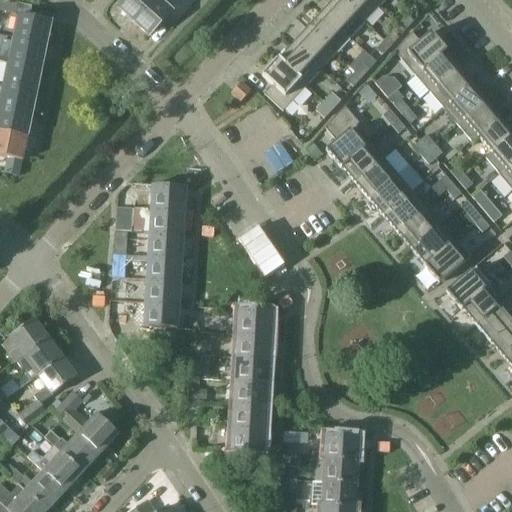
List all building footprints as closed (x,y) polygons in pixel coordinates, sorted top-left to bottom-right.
[(132,21),(152,0),(123,0),(117,7),(132,21)] [(158,0),(152,0),(132,21),(147,36),(170,11),(158,0)] [(358,16),(340,0),(332,0),(322,12),(344,32),(358,17),(358,16)] [(364,23),(379,6),(372,0),(340,0),(358,16),(358,17),(364,23)] [(349,39),(343,34),(344,32),(322,12),(307,28),(311,32),(335,54),(349,39)] [(405,30),(413,21),(406,15),(398,24),(405,30)] [(12,40),(45,47),(49,23),(17,17),(12,40)] [(335,54),(311,32),(307,28),(292,44),(297,48),(321,70),(335,54)] [(383,40),(390,46),(398,37),(392,31),(383,40)] [(444,50),(445,51),(446,50),(430,32),(420,41),(412,32),(394,51),(415,75),(444,50)] [(45,47),(12,40),(8,63),(40,69),(45,47)] [(390,46),(383,40),(375,49),(382,55),(390,46)] [(321,70),(297,48),(292,44),(279,59),(278,58),(277,59),(282,64),(306,86),(321,70)] [(429,92),(458,67),(445,51),(444,50),(415,75),(429,92)] [(306,86),(282,64),(277,59),(261,75),(272,85),(264,94),(282,111),(306,86)] [(40,69),(8,63),(3,85),(35,92),(40,69)] [(354,72),(361,78),(369,69),(363,63),(354,72)] [(458,67),(429,92),(443,108),(472,83),(458,67)] [(361,78),(354,72),(346,81),(353,87),(361,78)] [(387,98),(394,93),(386,83),(379,89),(387,98)] [(472,83),(443,108),(457,125),(486,100),(472,83)] [(241,84),(232,94),(240,102),(249,92),(241,84)] [(35,92),(3,85),(0,100),(0,108),(31,115),(35,92)] [(325,103),(332,110),(340,101),(333,94),(325,103)] [(401,115),(408,109),(400,99),(394,105),(401,115)] [(486,100),(457,125),(471,142),(478,137),(477,136),(500,116),(486,100)] [(332,110),(325,103),(317,112),(324,118),(332,110)] [(31,115),(0,108),(0,132),(26,138),(31,115)] [(390,124),(397,118),(389,109),(382,115),(390,124)] [(408,109),(401,115),(409,124),(416,118),(408,109)] [(341,167),(370,142),(348,115),(328,132),(336,141),(325,150),(341,168),(342,168),(341,167)] [(491,152),(511,134),(511,129),(500,116),(477,136),(478,137),(491,152)] [(397,118),(390,124),(398,134),(405,128),(397,118)] [(0,156),(21,161),(26,138),(0,132),(0,156)] [(427,149),(434,144),(426,134),(419,140),(427,149)] [(485,158),(498,173),(499,174),(511,162),(511,134),(491,152),(492,153),(485,158)] [(427,149),(419,140),(412,146),(420,155),(427,149)] [(355,183),(384,158),(370,142),(341,167),(342,168),(355,183)] [(434,144),(427,149),(435,159),(442,153),(434,144)] [(435,159),(427,149),(420,155),(428,165),(435,159)] [(384,158),(355,183),(369,200),(398,175),(384,158)] [(511,162),(499,174),(511,189),(511,162)] [(458,181),(465,175),(457,166),(450,172),(458,181)] [(398,175),(369,200),(383,216),(412,191),(398,175)] [(446,190),(453,184),(445,175),(438,181),(446,190)] [(465,175),(458,181),(466,190),(473,184),(465,175)] [(453,184),(446,190),(454,200),(461,194),(453,184)] [(185,188),(152,186),(150,212),(183,213),(185,188)] [(412,191),(383,216),(397,232),(426,207),(412,191)] [(486,214),(493,208),(485,198),(478,204),(486,214)] [(426,207),(397,232),(411,249),(440,224),(426,207)] [(474,223),(481,217),(473,208),(466,214),(474,223)] [(493,208),(486,214),(494,223),(501,217),(493,208)] [(183,213),(150,212),(149,237),(182,238),(183,213)] [(481,217),(474,223),(482,233),(489,227),(481,217)] [(440,224),(411,249),(424,264),(425,265),(454,240),(440,224)] [(182,238),(149,237),(147,262),(181,263),(182,238)] [(425,265),(424,264),(423,265),(439,283),(469,258),(454,240),(425,265)] [(511,266),(511,264),(511,253),(510,251),(503,256),(511,266)] [(181,263),(147,262),(146,287),(179,288),(181,263)] [(461,308),(491,283),(476,266),(446,291),(461,310),(462,309),(461,308)] [(461,308),(462,309),(475,325),(498,305),(499,306),(505,300),(491,283),(461,308)] [(179,288),(146,287),(144,312),(178,313),(179,288)] [(489,341),(511,321),(499,306),(498,305),(475,325),(489,341)] [(237,334),(271,336),(272,312),(239,310),(237,334)] [(178,313),(144,312),(143,337),(177,339),(178,313)] [(211,321),(206,315),(199,315),(199,328),(210,328),(211,321)] [(24,356),(48,338),(34,319),(10,336),(18,348),(10,354),(15,362),(24,356)] [(511,321),(489,341),(503,357),(511,349),(511,321)] [(236,357),(270,359),(271,336),(237,334),(236,357)] [(18,389),(38,375),(62,357),(48,338),(24,356),(15,362),(25,374),(13,383),(18,389)] [(201,355),(210,355),(210,342),(202,342),(201,355)] [(511,349),(503,357),(511,367),(511,349)] [(38,375),(47,387),(36,395),(41,403),(77,377),(62,357),(38,375)] [(235,381),(268,382),(270,359),(236,357),(235,381)] [(234,404),(267,406),(268,382),(235,381),(234,404)] [(207,391),(198,390),(197,401),(206,402),(207,391)] [(57,410),(66,418),(65,419),(79,433),(80,432),(101,452),(117,435),(96,415),(87,425),(73,411),(81,402),(73,394),(57,410)] [(38,400),(21,414),(29,425),(47,411),(38,400)] [(233,427),(266,429),(267,406),(234,404),(233,427)] [(266,429),(233,427),(231,451),(265,453),(266,429)] [(61,439),(51,430),(44,437),(54,446),(55,446),(83,472),(101,452),(80,432),(79,433),(68,444),(62,438),(61,439)] [(284,433),(284,444),(295,445),(295,434),(284,433)] [(359,437),(325,435),(324,459),(358,461),(359,437)] [(43,471),(64,491),(83,472),(55,446),(54,446),(43,458),(33,449),(27,456),(43,471)] [(290,458),(289,468),(299,469),(300,459),(290,458)] [(358,461),(324,459),(323,482),(356,484),(358,461)] [(10,476),(19,484),(25,478),(16,470),(10,476)] [(64,491),(43,471),(25,490),(25,491),(46,510),(64,491)] [(296,495),(296,481),(287,481),(286,494),(296,495)] [(356,484),(323,482),(321,505),(355,507),(356,484)] [(2,485),(0,486),(0,511),(44,511),(46,510),(25,491),(25,490),(20,485),(11,494),(2,485)] [(170,511),(167,507),(158,511),(153,511),(146,501),(129,511),(170,511)]
